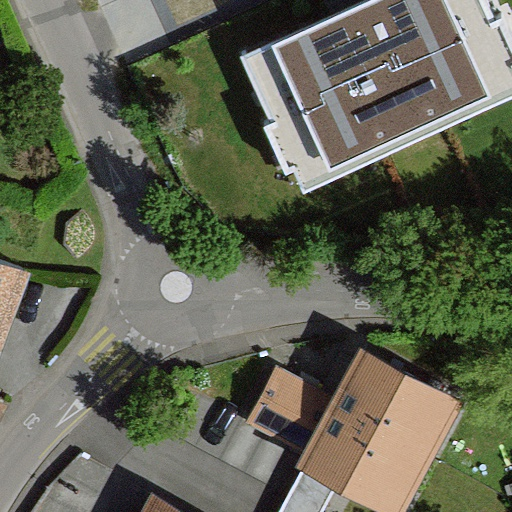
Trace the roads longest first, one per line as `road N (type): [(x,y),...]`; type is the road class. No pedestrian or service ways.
road 1 (residential): [(511,299),(177,285)]
road 2 (residential): [(177,285),(51,0)]
road 3 (residential): [(177,285),(0,474)]
